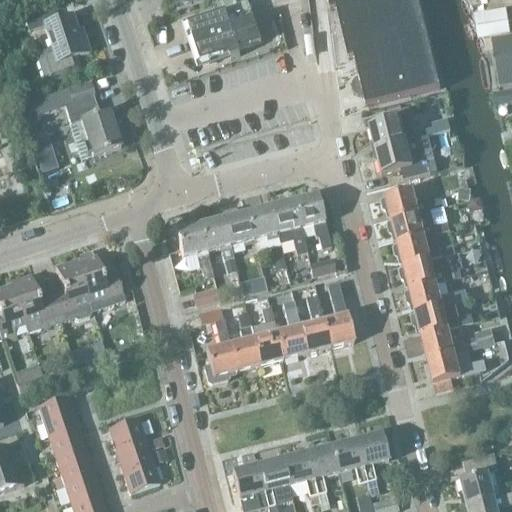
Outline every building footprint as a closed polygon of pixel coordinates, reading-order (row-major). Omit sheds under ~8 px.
[(246,0),(232,0),(213,7),(217,19),(189,28),(201,66),(229,57),(230,63),(241,60),(239,54),(262,46),(254,21),(246,0)] [(327,0),(331,14),(332,14),(332,12),(336,11),(348,62),(350,62),(350,60),(354,59),(359,80),(357,80),(355,81),(354,83),(353,84),(352,86),(352,88),(352,90),(352,91),(353,93),(353,94),(355,96),(356,97),(358,98),(360,98),(362,99),(363,99),(366,109),(440,91),(418,0),(327,0)] [(511,0),(499,0),(501,8),(511,5),(511,0)] [(24,22),(29,35),(44,30),(51,51),(44,54),(39,63),(45,82),(51,85),(77,76),(80,70),(77,59),(89,55),(84,40),(78,42),(71,20),(57,25),(53,13),(24,22)] [(10,33),(25,27),(20,14),(5,20),(10,33)] [(511,39),(494,42),(500,90),(511,87),(511,39)] [(68,92),(32,103),(37,119),(66,110),(71,127),(81,124),(92,160),(120,152),(108,114),(98,117),(93,101),(95,101),(91,86),(68,93),(68,92)] [(416,144),(408,112),(386,118),(388,125),(369,130),(375,154),(406,146),(416,144)] [(448,122),(425,128),(428,139),(451,134),(448,122)] [(31,141),(36,158),(52,153),(46,136),(31,141)] [(416,144),(406,146),(375,154),(381,178),(401,173),(403,184),(431,177),(428,165),(425,166),(422,156),(432,153),(429,140),(416,144)] [(383,201),(382,204),(384,212),(386,213),(389,213),(392,224),(431,214),(431,213),(444,210),(442,201),(429,204),(429,203),(417,206),(413,192),(385,199),(386,201),(383,201)] [(318,198),(294,204),(302,232),(313,229),(316,241),(319,240),(322,253),(331,251),(318,198)] [(294,204),(270,210),(277,238),(280,248),(293,245),(297,260),(308,257),(302,232),(294,204)] [(270,210),(247,216),(254,244),(277,238),(270,210)] [(225,215),(223,218),(224,221),(223,222),(230,250),(231,249),(254,244),(247,216),(239,218),(238,214),(235,212),(225,215)] [(389,224),(388,227),(390,235),(392,237),(395,236),(398,247),(438,237),(451,234),(448,224),(435,228),(431,214),(392,224),(389,224)] [(223,222),(199,228),(206,255),(220,251),(227,276),(238,273),(231,249),(230,250),(223,222)] [(199,228),(175,234),(182,261),(206,255),(199,228)] [(395,248),(394,251),(396,258),(398,260),(401,259),(404,271),(432,263),(457,257),(454,248),(441,251),(438,237),(398,247),(395,248)] [(270,251),(274,264),(285,262),(281,248),(270,251)] [(247,257),(251,271),(262,268),(258,254),(247,257)] [(77,266),(77,267),(90,306),(93,315),(104,311),(126,304),(116,276),(103,280),(96,260),(94,261),(90,255),(79,259),(79,266),(77,266)] [(208,260),(199,263),(204,283),(213,280),(208,260)] [(332,263),(310,268),(313,282),(336,276),(332,263)] [(401,271),(400,274),(402,282),(404,283),(407,283),(410,294),(438,286),(463,280),(460,271),(447,275),(446,271),(435,274),(432,263),(404,271),(401,271)] [(65,297),(52,301),(61,326),(72,322),(78,324),(89,320),(92,316),(93,316),(93,315),(90,306),(77,267),(77,266),(77,264),(56,271),(65,297)] [(31,279),(10,286),(11,289),(12,288),(26,328),(25,328),(28,337),(40,333),(61,326),(52,301),(40,306),(31,279)] [(248,285),(240,287),(243,301),(251,299),(248,285)] [(335,320),(324,322),(331,351),(355,345),(347,316),(346,317),(338,286),(327,289),(335,320)] [(407,295),(406,297),(408,305),(410,307),(413,306),(416,317),(444,310),(456,307),(469,304),(469,302),(466,293),(442,299),(438,286),(410,294),(407,295)] [(11,289),(0,292),(0,340),(2,346),(17,341),(14,332),(25,328),(26,328),(12,288),(11,289)] [(195,297),(198,309),(219,304),(216,291),(195,297)] [(314,325),(300,328),(308,357),(331,351),(324,322),(324,323),(318,298),(307,301),(314,325)] [(288,331),(277,334),(284,363),(308,357),(300,328),(299,328),(293,305),(282,308),(288,331)] [(413,318),(412,321),(414,329),(416,330),(419,330),(422,340),(450,333),(461,330),(475,326),(472,316),(459,320),(456,307),(444,310),(416,317),(413,318)] [(252,330),(250,330),(260,369),(284,363),(277,334),(271,310),(261,312),(265,326),(252,330)] [(214,325),(224,322),(221,311),(199,317),(202,328),(214,325)] [(230,346),(237,375),(260,369),(250,330),(252,330),(248,315),(236,318),(243,343),(230,346)] [(206,369),(204,371),(208,386),(211,388),(228,384),(229,382),(228,377),(237,375),(230,346),(224,322),(214,325),(220,350),(206,354),(210,368),(206,369)] [(450,333),(422,340),(428,364),(468,354),(496,347),(492,331),(475,335),(476,340),(465,343),(464,341),(453,344),(450,333)] [(85,366),(81,352),(71,356),(75,370),(85,366)] [(468,354),(428,364),(434,387),(487,374),(484,363),(472,366),(468,354)] [(16,387),(20,399),(43,392),(39,379),(16,387)] [(39,410),(49,443),(78,433),(68,401),(39,410)] [(108,433),(118,465),(148,456),(138,424),(108,433)] [(49,443),(60,475),(89,465),(78,433),(49,443)] [(381,436),(356,442),(368,487),(375,485),(371,468),(388,464),(381,436)] [(356,442),(331,449),(339,478),(355,474),(359,489),(368,487),(356,442)] [(0,473),(16,469),(9,448),(0,451),(0,473)] [(331,449),(306,455),(317,499),(326,497),(322,482),(339,478),(331,449)] [(306,455),(281,462),(289,491),(306,486),(310,501),(317,499),(306,455)] [(148,456),(118,465),(129,497),(158,488),(148,456)] [(464,507),(492,500),(511,494),(511,484),(490,490),(486,475),(496,472),(492,457),(461,464),(466,480),(458,482),(459,484),(456,484),(455,486),(458,496),(460,497),(462,497),(464,507)] [(281,462),(256,468),(267,510),(276,508),(272,495),(289,491),(281,462)] [(60,475),(71,507),(100,497),(89,465),(60,475)] [(256,468),(231,474),(239,502),(256,498),(259,511),(260,511),(267,510),(256,468)] [(16,469),(0,473),(0,496),(23,489),(16,469)] [(495,511),(511,507),(511,494),(492,500),(464,507),(465,511),(495,511)] [(71,507),(72,511),(104,511),(100,497),(71,507)] [(398,511),(396,500),(372,506),(373,511),(398,511)]
